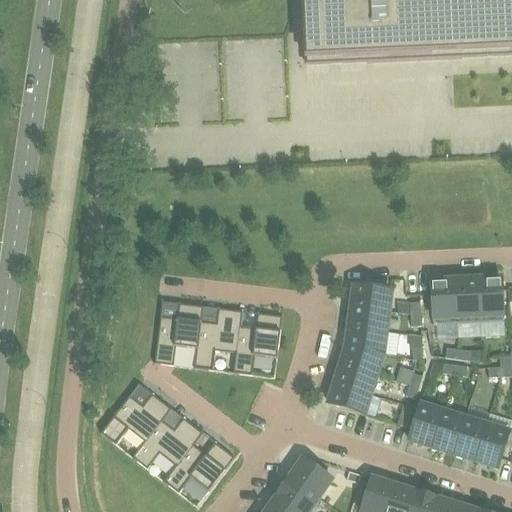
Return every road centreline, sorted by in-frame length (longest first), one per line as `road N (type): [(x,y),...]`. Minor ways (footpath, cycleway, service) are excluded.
road 1 (residential): [(70,511),(68,406),(128,0)]
road 2 (tertiary): [(0,343),(49,0)]
road 3 (residential): [(282,428),(511,498)]
road 4 (residential): [(314,312),(320,282),(333,267),(511,258)]
road 5 (residential): [(161,294),(314,312)]
road 6 (residential): [(261,465),(140,376)]
road 7 (residential): [(282,428),(314,312)]
